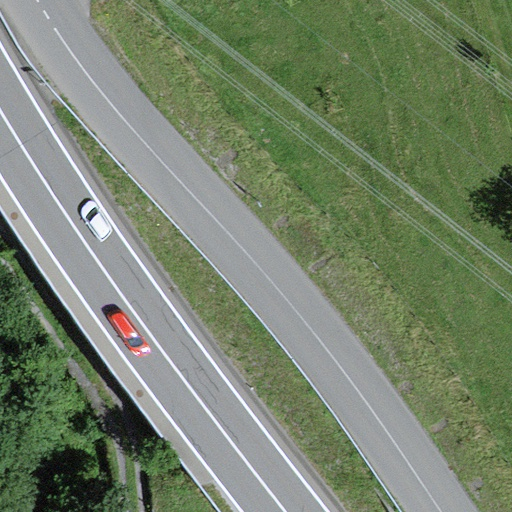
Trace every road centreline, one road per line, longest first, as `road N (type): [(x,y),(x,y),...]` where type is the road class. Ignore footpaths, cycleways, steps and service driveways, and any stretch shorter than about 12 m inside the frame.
road 1 (tertiary): [(440,511),(305,320),(80,64),(37,0)]
road 2 (trunk): [(288,511),(119,290),(0,108)]
road 3 (track): [(0,267),(118,466),(127,511)]
